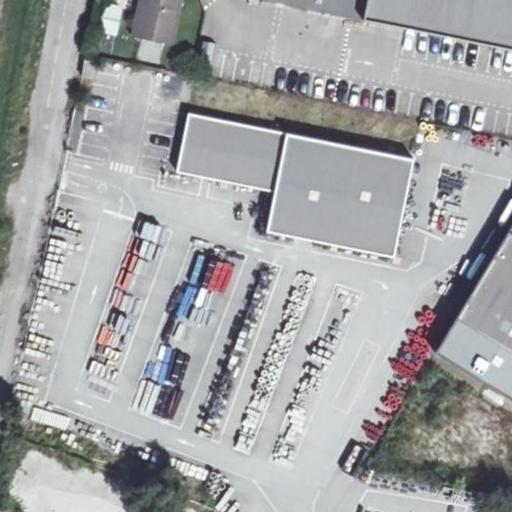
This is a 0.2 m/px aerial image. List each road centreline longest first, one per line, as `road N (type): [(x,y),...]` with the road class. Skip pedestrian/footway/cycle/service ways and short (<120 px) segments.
road 1 (unclassified): [(0,345),(65,0)]
road 2 (unknown): [(217,0),(243,33),(511,93)]
